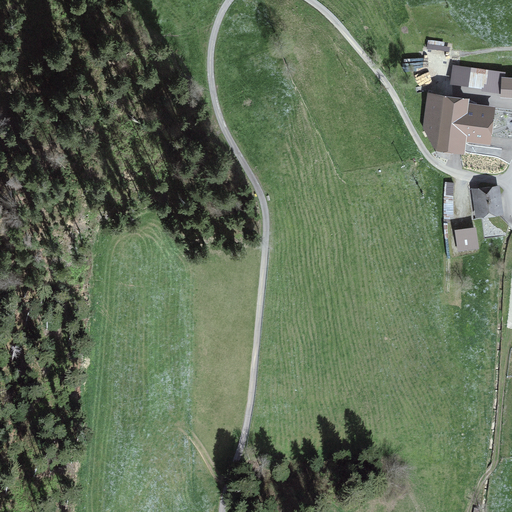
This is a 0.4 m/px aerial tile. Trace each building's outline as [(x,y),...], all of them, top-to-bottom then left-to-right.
[(448,49),(428,47),(427,56),(447,57),(448,49)] [(504,78),(504,73),(454,66),(452,81),(482,85),(503,88),(504,78)] [(504,78),(503,88),(503,93),(511,93),(511,78),(504,78)] [(465,98),(430,94),(425,127),(435,144),(439,155),(449,157),(451,148),(459,149),(461,133),(485,135),(488,111),(476,110),(476,105),(465,104),(465,98)] [(497,209),(494,190),(478,192),(481,211),(497,209)] [(475,228),(457,231),(459,247),(477,245),(475,228)]
